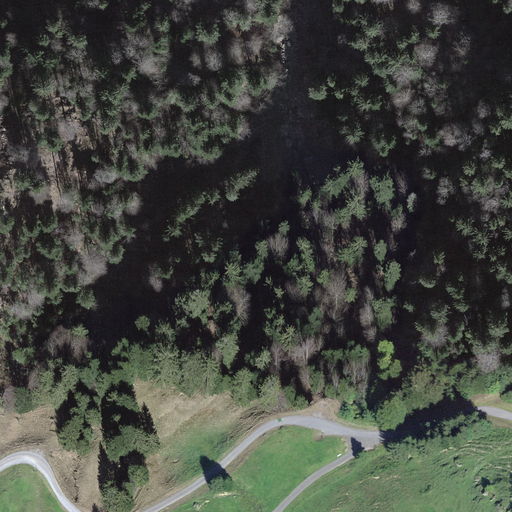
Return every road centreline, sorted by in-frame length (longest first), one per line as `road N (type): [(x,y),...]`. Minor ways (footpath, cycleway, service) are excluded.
road 1 (track): [(373,441),(328,425),(279,421),(149,511)]
road 2 (track): [(276,511),(310,479),(373,441)]
